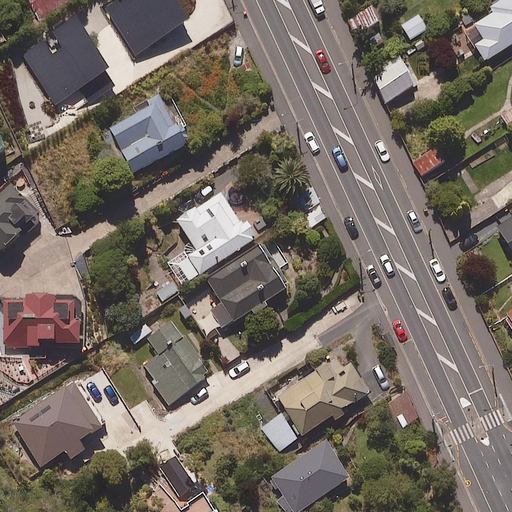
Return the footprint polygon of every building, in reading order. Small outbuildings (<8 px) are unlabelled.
[(73,0),(28,0),(39,19),(73,0)] [(188,20),(174,0),(120,0),(104,11),(135,55),(188,20)] [(511,0),(507,0),(489,11),(493,16),(473,28),(482,42),(473,48),(485,67),(511,49),(511,0)] [(378,22),(370,7),(348,21),(356,35),(378,22)] [(427,29),(418,15),(401,26),(409,40),(427,29)] [(108,69),(86,36),(74,17),(20,52),(65,122),(114,90),(102,73),(108,69)] [(402,63),(372,82),(387,105),(417,86),(402,63)] [(187,143),(162,97),(99,132),(125,178),(187,143)] [(445,164),(436,151),(412,166),(421,180),(445,164)] [(28,212),(7,187),(0,193),(0,252),(21,234),(14,225),(28,212)] [(327,219),(313,189),(295,198),(308,227),(327,219)] [(182,286),(257,238),(245,220),(240,224),(220,192),(176,220),(192,246),(167,262),(182,286)] [(250,198),(238,206),(260,235),(272,226),(250,198)] [(511,218),(496,229),(511,255),(511,218)] [(270,236),(206,280),(221,302),(209,310),(223,332),(286,289),(274,272),(288,262),(270,236)] [(73,319),(72,301),(55,302),(54,296),(2,299),(3,315),(0,315),(0,357),(46,356),(45,348),(82,346),(81,319),(73,319)] [(211,372),(170,321),(147,339),(159,354),(143,366),(157,383),(154,385),(170,405),(211,372)] [(334,379),(325,366),(276,398),(301,435),(367,392),(351,368),(334,379)] [(70,397),(64,387),(11,420),(40,468),(65,453),(69,460),(84,451),(78,441),(106,424),(84,389),(70,397)] [(297,440),(280,415),(261,428),(278,452),(297,440)] [(271,477),(282,494),(278,497),(287,511),(291,511),(293,511),(302,511),(352,480),(326,441),(271,477)] [(213,511),(215,511),(201,491),(187,500),(195,511),(213,511)]
